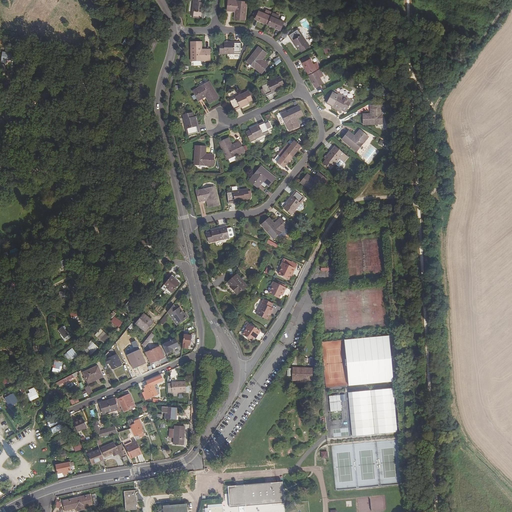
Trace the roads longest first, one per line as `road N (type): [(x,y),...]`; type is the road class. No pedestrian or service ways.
road 1 (residential): [(236,383),(185,459),(42,490),(0,511)]
road 2 (track): [(507,0),(437,105),(438,187),(404,195)]
road 3 (residential): [(185,224),(267,205),(319,140),(303,91)]
road 4 (residential): [(172,30),(159,115),(185,224)]
road 5 (residential): [(236,383),(311,260)]
road 6 (residential): [(69,410),(198,355)]
